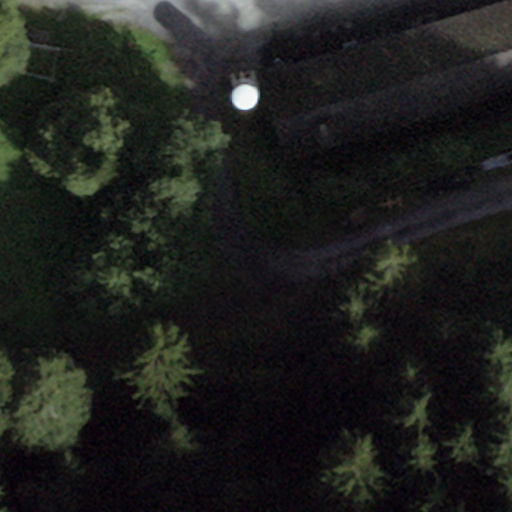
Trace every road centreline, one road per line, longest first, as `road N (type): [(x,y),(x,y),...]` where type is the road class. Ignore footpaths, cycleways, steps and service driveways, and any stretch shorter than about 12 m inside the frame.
road 1 (track): [(17,511),(98,443),(36,174),(9,190),(35,320),(0,327)]
road 2 (track): [(0,149),(154,89),(193,34),(197,0)]
